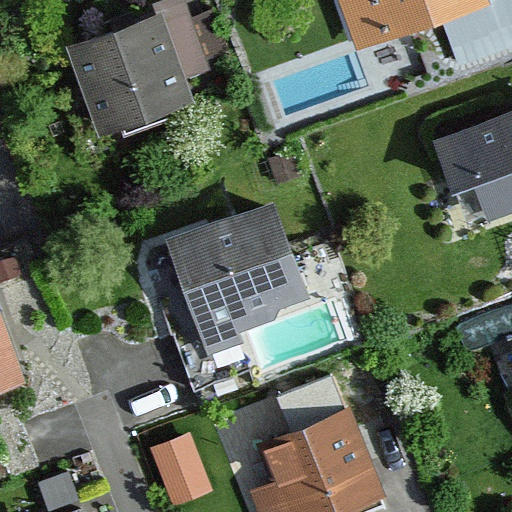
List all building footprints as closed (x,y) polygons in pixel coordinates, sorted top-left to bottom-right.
[(511,0),(340,0),(356,45),(440,16),(451,45),(511,23),(511,0)] [(163,10),(68,44),(101,133),(196,99),(163,10)] [(511,111),(458,132),(493,219),(511,211),(511,111)] [(283,199),(172,237),(206,335),(316,297),(283,199)] [(1,297),(0,296),(0,386),(30,377),(1,297)] [(349,406),(256,444),(271,481),(248,490),(257,511),(350,511),(387,497),(349,406)] [(193,421),(153,435),(175,495),(215,481),(193,421)]
